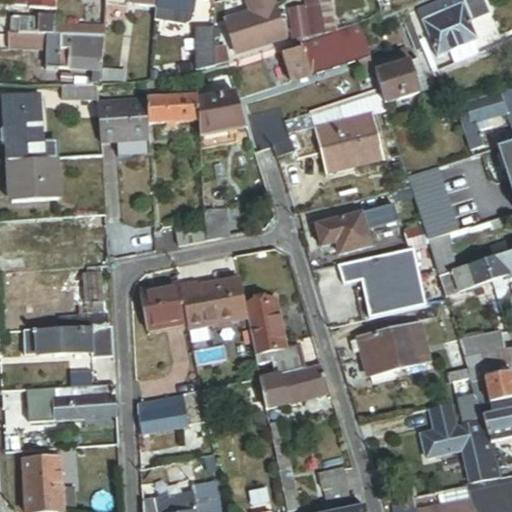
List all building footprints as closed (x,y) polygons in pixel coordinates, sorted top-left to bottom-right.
[(29,0),(29,13),(57,14),(58,0),(29,0)] [(156,14),(157,0),(136,0),(136,4),(135,9),(156,14)] [(161,0),(158,14),(194,18),(196,0),(161,0)] [(251,16),(225,22),(233,58),(283,46),(272,0),(262,0),(248,3),(251,16)] [(302,46),(324,39),(318,0),(311,0),(305,1),(306,8),(314,7),(315,13),(307,15),(307,13),(288,16),(292,48),(302,46)] [(318,0),(324,39),(324,41),(335,37),(329,0),(318,0)] [(423,25),(464,8),(460,0),(453,0),(418,14),(423,25)] [(460,0),(464,8),(472,28),(491,20),(482,0),(460,0)] [(472,28),(464,8),(423,25),(438,63),(449,58),(473,48),(479,46),(472,28)] [(410,53),(421,48),(409,19),(397,23),(410,53)] [(0,37),(49,39),(54,39),(55,28),(56,22),(0,20),(0,37)] [(105,40),(106,30),(55,28),(54,39),(105,40)] [(369,58),(360,32),(300,51),(301,55),(310,83),(359,67),(370,64),(369,58)] [(216,51),(216,36),(196,35),(195,75),(215,71),(215,69),(216,51)] [(0,52),(48,54),(49,39),(0,37),(0,52)] [(103,76),(105,40),(54,39),(49,39),(48,54),(48,71),(58,72),(91,76),(90,83),(90,88),(98,88),(100,76),(103,76)] [(375,79),(411,68),(404,47),(369,58),(370,64),(375,79)] [(454,70),(478,60),(473,48),(449,58),(454,70)] [(224,49),(216,51),(215,69),(228,66),(224,49)] [(310,83),(301,55),(282,61),(291,89),(310,83)] [(370,64),(359,67),(365,85),(376,82),(375,79),(370,64)] [(381,98),(385,111),(421,99),(411,68),(375,79),(376,82),(381,98)] [(105,77),(105,86),(127,86),(127,78),(105,77)] [(79,82),(78,90),(90,90),(90,88),(90,83),(79,82)] [(161,83),(150,85),(147,86),(147,94),(148,104),(163,103),(161,83)] [(78,90),(62,89),(61,105),(99,106),(99,99),(98,91),(90,90),(78,90)] [(148,104),(147,94),(99,99),(99,106),(102,140),(150,135),(150,130),(148,104)] [(511,94),(457,112),(471,158),(484,154),(478,137),(476,129),(491,124),(507,119),(511,115),(511,94)] [(374,121),(387,117),(385,111),(381,98),(340,110),(346,129),(374,121)] [(10,165),(58,163),(56,143),(43,144),(41,99),(6,101),(10,165)] [(199,126),(198,99),(163,103),(148,104),(150,130),(199,126)] [(241,111),(237,100),(199,102),(201,126),(199,126),(200,134),(235,132),(247,131),(241,111)] [(289,139),(297,166),(322,158),(326,170),(354,161),(356,168),(386,159),(374,121),(346,129),(340,110),(286,127),(289,139)] [(281,112),(251,121),(259,148),(272,144),(289,139),(286,127),(281,112)] [(494,132),(491,124),(476,129),(478,137),(494,132)] [(236,141),(235,132),(200,134),(200,143),(236,141)] [(274,148),(272,144),(259,148),(261,152),(274,148)] [(511,186),(511,149),(497,154),(507,188),(511,186)] [(328,177),(356,168),(354,161),(326,170),(328,177)] [(60,204),(58,163),(10,165),(12,207),(60,204)] [(412,204),(409,195),(397,197),(401,207),(412,204)] [(412,204),(401,207),(406,224),(410,223),(417,220),(412,204)] [(206,243),(225,239),(227,210),(204,211),(206,243)] [(362,218),(316,229),(322,251),(337,248),(340,259),(371,251),(362,218)] [(106,231),(105,219),(85,220),(85,232),(106,231)] [(85,220),(63,222),(63,226),(63,233),(85,232),(85,220)] [(175,249),(205,243),(203,225),(172,230),(175,249)] [(63,226),(38,227),(38,242),(54,241),(64,241),(63,233),(63,226)] [(38,242),(38,227),(15,228),(15,233),(10,233),(11,252),(39,251),(38,242)] [(38,242),(39,251),(55,250),(54,241),(38,242)] [(110,268),(108,241),(98,241),(100,269),(110,268)] [(456,278),(444,243),(428,248),(439,284),(453,279),(456,278)] [(511,281),(511,260),(485,269),(491,288),(503,284),(511,281)] [(491,288),(485,269),(456,278),(453,279),(459,299),(491,288)] [(104,275),(89,276),(85,276),(85,285),(87,306),(106,304),(104,275)] [(459,299),(453,279),(439,284),(445,303),(459,299)] [(246,309),(241,283),(199,290),(198,286),(180,290),(188,323),(189,329),(190,332),(249,322),(246,309)] [(503,284),(491,288),(497,305),(501,304),(503,303),(504,302),(505,301),(506,300),(506,298),(507,297),(507,295),(503,284)] [(87,306),(85,285),(75,285),(76,306),(80,306),(87,306)] [(180,290),(180,286),(141,295),(149,332),(188,323),(180,290)] [(275,303),(246,309),(249,322),(257,359),(286,353),(285,349),(275,303)] [(94,329),(109,328),(108,315),(107,315),(106,304),(87,306),(80,306),(81,317),(61,319),(61,331),(78,330),(94,329)] [(151,338),(189,329),(188,323),(149,332),(151,338)] [(116,360),(114,328),(109,328),(94,329),(95,354),(96,361),(116,360)] [(95,354),(94,329),(78,330),(79,333),(37,335),(36,333),(24,334),(26,359),(95,354)] [(359,343),(362,355),(367,381),(369,380),(393,376),(428,369),(421,331),(359,343)] [(501,338),(459,347),(465,364),(484,360),(507,355),(501,338)] [(354,357),(362,355),(359,343),(351,344),(354,357)] [(261,380),(304,371),(299,346),(285,349),(286,353),(257,359),(261,380)] [(511,375),(511,354),(507,355),(484,360),(488,380),(508,376),(511,375)] [(327,397),(320,368),(261,382),(267,411),(327,397)] [(73,390),(95,389),(94,374),(72,376),(73,390)] [(471,384),(468,374),(447,378),(449,388),(452,387),(471,384)] [(394,384),(393,376),(369,380),(370,389),(394,384)] [(511,379),(472,388),(473,391),(478,408),(479,412),(511,404),(511,379)] [(472,388),(471,384),(452,387),(454,395),(473,391),(472,388)] [(120,413),(118,387),(95,389),(73,390),(28,393),(31,426),(88,422),(87,415),(119,413),(120,413)] [(206,402),(220,400),(218,391),(204,394),(206,402)] [(209,422),(203,392),(183,397),(190,427),(209,422)] [(183,397),(139,406),(140,416),(141,416),(145,436),(190,427),(183,397)] [(479,412),(478,408),(459,414),(464,428),(483,424),(483,422),(479,412)] [(87,415),(88,422),(119,420),(119,413),(87,415)] [(511,415),(483,422),(483,424),(489,442),(511,436),(511,415)] [(422,436),(427,460),(464,453),(460,431),(478,428),(488,477),(469,481),(471,487),(501,481),(498,470),(489,442),(483,424),(464,428),(422,436)] [(274,441),(286,439),(283,425),(271,428),(274,441)] [(488,477),(478,428),(460,431),(469,481),(488,477)] [(289,511),(294,511),(301,511),(286,439),(274,441),(289,511)] [(65,511),(64,491),(62,460),(25,463),(27,511),(65,511)] [(501,481),(511,478),(511,467),(498,470),(501,481)] [(324,489),(326,489),(348,484),(345,469),(321,475),(324,489)] [(511,511),(511,478),(501,481),(471,487),(469,487),(472,502),(474,511),(511,511)] [(228,511),(222,481),(195,487),(196,492),(199,507),(199,511),(228,511)] [(348,484),(326,489),(329,503),(352,498),(348,484)] [(415,499),(417,498),(415,486),(391,491),(393,503),(415,499)] [(64,491),(65,511),(70,511),(76,511),(74,490),(64,491)] [(174,511),(199,507),(196,492),(157,500),(159,511),(174,511)] [(417,511),(415,499),(393,503),(390,504),(391,511),(417,511)] [(159,511),(157,500),(146,502),(146,511),(159,511)] [(474,511),(472,502),(423,511),(474,511)]
